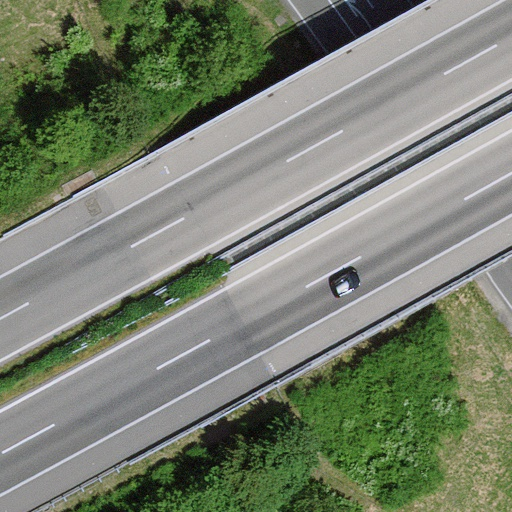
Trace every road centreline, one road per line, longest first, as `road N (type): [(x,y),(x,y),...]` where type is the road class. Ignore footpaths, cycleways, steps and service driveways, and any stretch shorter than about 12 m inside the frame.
road 1 (motorway): [(511,35),(0,317)]
road 2 (motorway): [(0,453),(511,172)]
road 3 (secondary): [(511,225),(349,0)]
